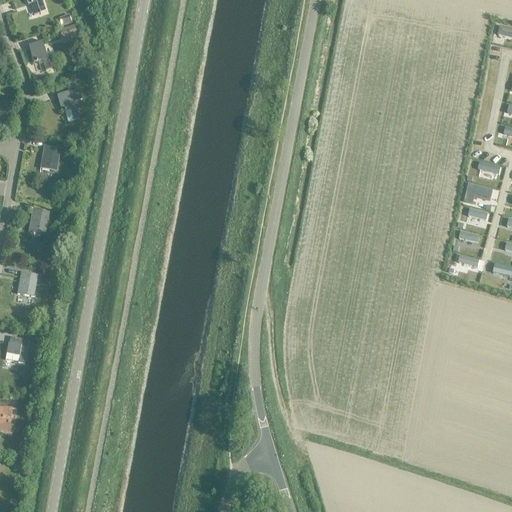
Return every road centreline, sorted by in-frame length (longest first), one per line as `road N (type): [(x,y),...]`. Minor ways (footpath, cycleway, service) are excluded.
road 1 (tertiary): [(51,511),(144,0)]
road 2 (unclassified): [(271,459),(254,369),(256,318),(316,0)]
